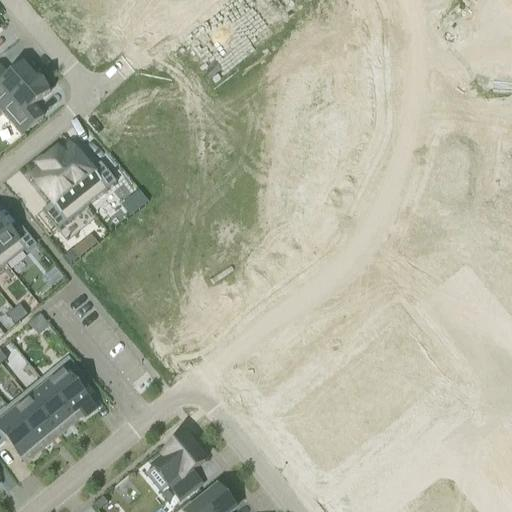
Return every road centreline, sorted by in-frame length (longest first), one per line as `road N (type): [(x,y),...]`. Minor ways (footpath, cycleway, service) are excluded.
road 1 (residential): [(181,393),(325,273),(414,81),(407,0)]
road 2 (residential): [(36,511),(181,393)]
road 3 (residential): [(181,393),(279,511)]
road 4 (residential): [(93,96),(202,0)]
road 5 (residential): [(9,0),(93,96)]
road 6 (residential): [(0,173),(93,96)]
